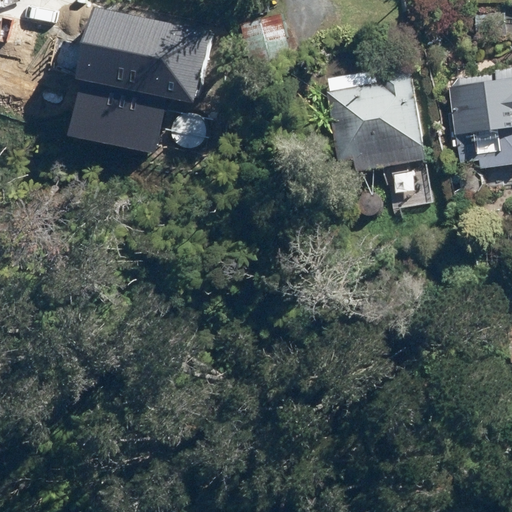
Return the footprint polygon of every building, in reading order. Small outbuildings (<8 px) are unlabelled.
[(511,37),(511,25),(510,9),(480,13),(483,41),(511,37)] [(262,84),(301,75),(287,13),(249,22),(262,84)] [(436,148),(419,66),(385,73),(387,82),(333,94),(348,166),(436,148)] [(511,70),(507,72),(508,80),(459,87),(467,139),(488,136),(493,157),(511,152),(511,137),(511,132),(511,70)] [(386,237),(387,220),(374,218),(372,236),(386,237)]
